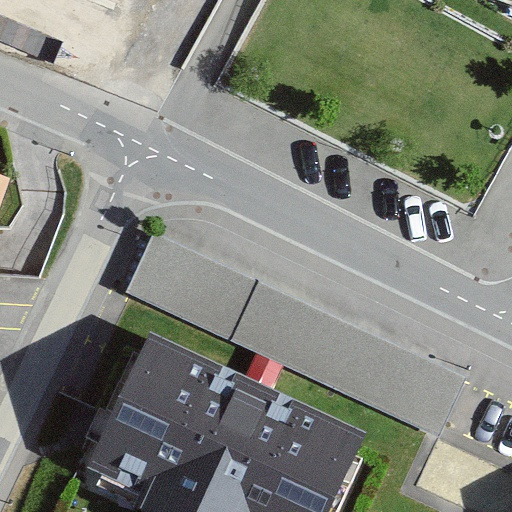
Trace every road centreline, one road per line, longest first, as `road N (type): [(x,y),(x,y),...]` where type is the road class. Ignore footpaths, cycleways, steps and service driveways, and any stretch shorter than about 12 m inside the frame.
road 1 (residential): [(138,142),(511,323)]
road 2 (residential): [(138,142),(0,439)]
road 3 (residential): [(0,83),(138,142)]
road 4 (track): [(116,130),(187,0)]
